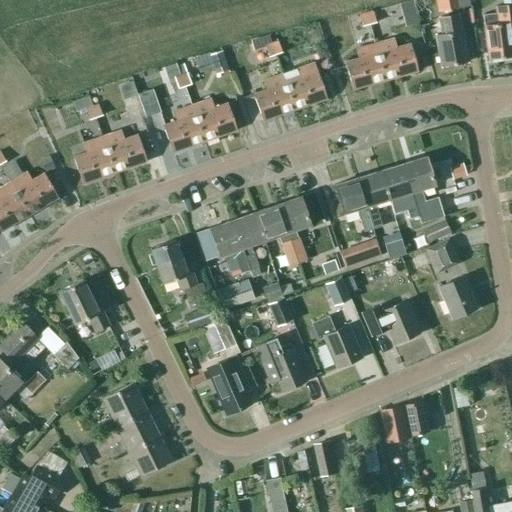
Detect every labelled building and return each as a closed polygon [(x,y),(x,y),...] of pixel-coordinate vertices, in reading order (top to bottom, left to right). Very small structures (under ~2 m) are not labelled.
[(482,13),(483,25),(488,59),(511,55),(511,38),(510,25),(511,24),(511,3),(495,6),(496,12),(482,13)] [(372,10),(365,11),(368,23),(375,22),(372,10)] [(358,13),(361,25),(368,23),(365,11),(358,13)] [(461,30),(460,30),(457,14),(442,16),(444,33),(434,34),(440,66),(467,62),(461,30)] [(249,40),(253,50),(264,46),(268,56),(275,53),(270,42),(267,33),(249,40)] [(393,38),(374,43),(384,80),(417,71),(409,43),(396,47),(393,38)] [(276,40),(270,42),(275,53),(281,51),(276,40)] [(374,43),(355,49),(357,58),(344,62),(352,89),(384,80),(374,43)] [(208,54),(215,73),(227,69),(220,50),(208,54)] [(294,109),(326,98),(313,62),(281,73),(294,109)] [(186,71),(179,74),(183,85),(190,83),(186,71)] [(262,120),(294,109),(281,73),(263,80),(266,89),(253,94),(262,120)] [(173,76),(177,88),(183,85),(179,74),(173,76)] [(88,95),(72,101),(76,112),(80,110),(82,113),(86,112),(89,119),(95,117),(91,106),(88,95)] [(213,107),(210,98),(191,105),(204,141),(236,130),(226,103),(213,107)] [(98,103),(91,106),(95,117),(102,115),(98,103)] [(191,105),(172,111),(176,120),(162,125),(172,152),(204,141),(191,105)] [(120,130),(101,136),(114,172),(146,161),(136,134),(123,139),(120,130)] [(114,172),(101,136),(82,143),(86,152),(72,157),(82,184),(114,172)] [(54,167),(49,156),(42,160),(47,171),(54,167)] [(425,156),(402,163),(418,216),(420,222),(442,215),(437,196),(424,199),(421,189),(434,185),(425,156)] [(418,216),(402,163),(379,170),(388,199),(393,214),(405,210),(408,219),(418,216)] [(466,176),(462,163),(448,167),(452,180),(466,176)] [(356,177),(367,213),(372,228),(381,225),(377,211),(375,203),(388,199),(379,170),(356,177)] [(28,214),(58,197),(43,173),(31,180),(26,171),(9,182),(28,214)] [(372,228),(367,213),(356,177),(333,184),(342,213),(357,208),(364,231),(372,228)] [(0,231),(28,214),(9,182),(0,186),(0,231)] [(309,224),(299,196),(276,204),(294,254),(304,251),(299,236),(296,229),(309,224)] [(294,254),(276,204),(254,212),(264,240),(278,235),(280,243),(285,257),(288,266),(296,263),(293,255),(294,254)] [(232,220),(249,270),(251,276),(259,274),(257,267),(259,266),(253,252),(251,245),(264,240),(254,212),(232,220)] [(240,273),(249,270),(232,220),(209,228),(218,256),(234,251),(235,258),(240,273)] [(445,221),(422,231),(427,242),(450,232),(445,221)] [(359,243),(364,260),(380,255),(375,238),(359,243)] [(404,253),(400,238),(383,243),(388,258),(404,253)] [(448,238),(425,248),(430,260),(436,271),(458,262),(453,249),(448,238)] [(187,300),(206,294),(202,281),(195,283),(190,269),(185,270),(175,239),(150,248),(151,253),(147,254),(151,265),(155,263),(162,283),(176,278),(181,291),(183,290),(187,300)] [(320,263),(323,274),(337,269),(333,258),(320,263)] [(351,275),(342,279),(347,292),(357,289),(351,275)] [(476,306),(475,306),(463,277),(463,276),(437,287),(438,288),(450,317),(450,318),(476,307),(476,306)] [(323,284),(333,306),(349,299),(340,277),(323,284)] [(74,324),(87,317),(95,332),(109,325),(100,307),(96,309),(82,279),(58,291),(60,295),(57,297),(62,306),(65,305),(74,324)] [(260,286),(264,298),(280,292),(276,281),(260,286)] [(250,282),(218,289),(223,309),(254,302),(250,282)] [(291,317),(290,317),(283,298),(283,297),(267,303),(277,326),(292,320),(291,317)] [(418,331),(406,302),(405,300),(380,311),(377,305),(363,311),(372,333),(387,327),(393,342),(392,342),(393,343),(419,332),(418,331)] [(182,314),(187,328),(214,319),(209,305),(182,314)] [(328,314),(310,321),(317,339),(322,336),(322,337),(323,336),(335,366),(335,367),(361,356),(361,355),(360,355),(348,326),(348,325),(334,330),(328,314)] [(224,317),(213,322),(224,349),(236,344),(224,317)] [(36,337),(22,323),(0,345),(0,395),(2,398),(19,380),(6,367),(36,337)] [(289,342),(278,346),(274,337),(253,345),(269,382),(276,380),(280,389),(279,389),(280,391),(305,380),(305,378),(305,379),(289,342)] [(66,341),(53,354),(70,371),(78,363),(75,360),(78,357),(66,341)] [(250,402),(249,402),(245,392),(250,390),(235,354),(205,367),(205,369),(206,368),(225,413),(224,413),(225,414),(250,403),(250,402)] [(37,371),(22,385),(31,393),(45,379),(37,371)] [(505,387),(506,371),(491,371),(490,386),(505,387)] [(145,409),(132,383),(101,398),(110,416),(97,423),(101,431),(114,424),(145,409)] [(404,405),(410,435),(430,431),(424,401),(404,405)] [(387,441),(410,437),(410,435),(404,405),(381,410),(387,441)] [(127,450),(158,434),(145,409),(114,424),(123,442),(110,448),(114,456),(127,450)] [(3,425),(0,428),(0,442),(5,447),(15,437),(3,425)] [(140,475),(170,460),(158,434),(127,450),(136,467),(123,473),(127,481),(140,475)] [(347,440),(349,452),(363,450),(367,472),(379,470),(373,436),(347,440)] [(314,444),(320,475),(336,472),(329,441),(314,444)] [(72,450),(79,465),(89,460),(82,446),(72,450)] [(50,452),(44,459),(59,470),(64,463),(50,452)] [(44,511),(36,507),(45,492),(53,497),(62,481),(35,466),(27,480),(21,477),(2,509),(0,511),(44,511)] [(486,487),(483,475),(470,478),(473,490),(472,490),(473,494),(476,511),(491,511),(486,487)] [(272,510),(272,511),(287,511),(287,507),(281,477),(266,480),(272,510)] [(476,511),(473,494),(459,496),(462,511),(476,511)]
